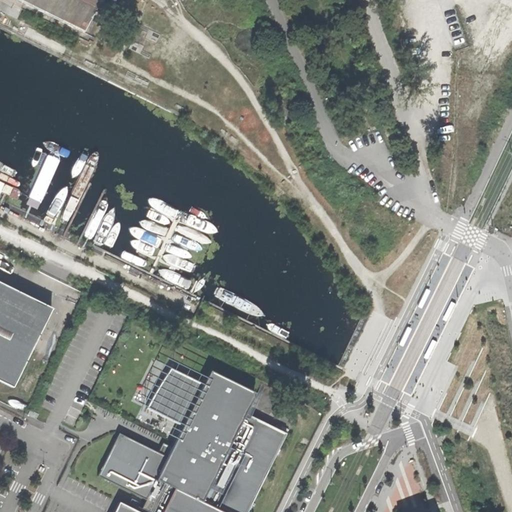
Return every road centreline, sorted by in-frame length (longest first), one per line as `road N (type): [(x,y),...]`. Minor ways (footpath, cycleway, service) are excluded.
road 1 (unclassified): [(504,263),(377,166),(335,147),(272,0)]
road 2 (track): [(329,0),(413,196)]
road 3 (residential): [(409,433),(343,453),(310,511)]
